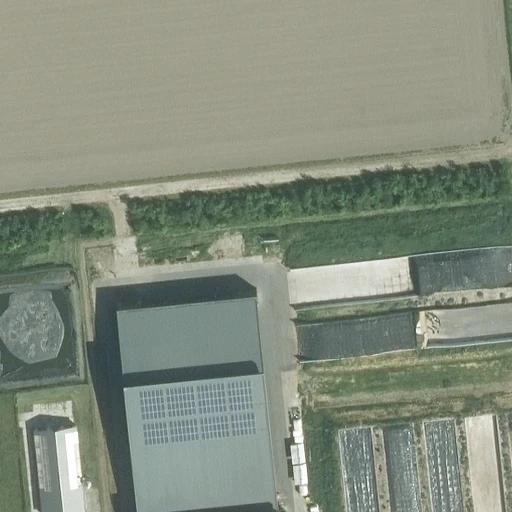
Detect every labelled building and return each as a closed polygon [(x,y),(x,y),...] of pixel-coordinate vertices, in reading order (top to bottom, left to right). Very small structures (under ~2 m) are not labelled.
[(116,304),(127,409),(137,511),(278,511),(278,504),(270,505),(258,394),(248,291),(255,291),(255,296),(256,296),(256,290),(231,292),(231,293),(233,293),(235,310),(141,320),(139,302),(141,302),(140,301),(116,304)] [(454,410),(456,444),(484,442),(483,409),(454,410)] [(415,463),(443,462),(442,415),(413,415),(415,463)] [(356,424),(332,425),(333,460),(357,459),(356,424)] [(500,457),(511,456),(511,425),(499,426),(500,457)] [(77,511),(84,511),(76,426),(34,430),(42,511),(77,511)] [(404,469),(402,427),(374,429),(376,471),(404,469)] [(337,511),(366,511),(366,485),(337,486),(337,511)]
